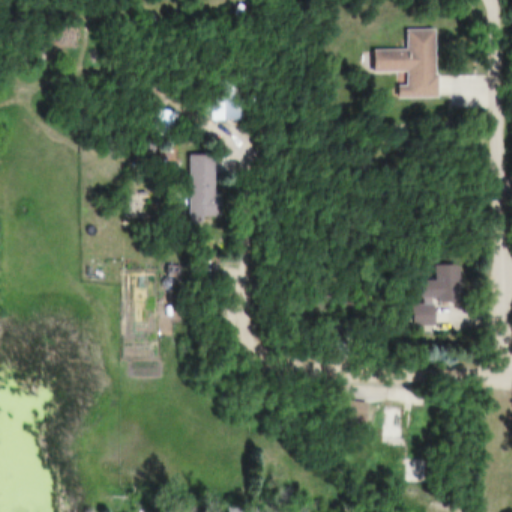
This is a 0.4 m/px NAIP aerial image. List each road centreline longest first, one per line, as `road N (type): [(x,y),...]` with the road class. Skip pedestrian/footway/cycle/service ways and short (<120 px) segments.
road 1 (residential): [(239,80),(251,326),(263,354),(370,374),(511,373)]
road 2 (residential): [(508,373),(501,0)]
